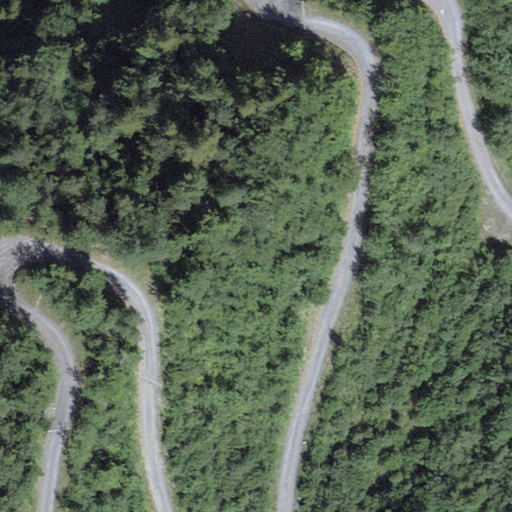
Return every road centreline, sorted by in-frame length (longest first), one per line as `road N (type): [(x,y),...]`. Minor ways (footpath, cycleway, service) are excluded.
road 1 (track): [(247,0),(302,19),(332,40),(348,99),(339,254),(306,353),(278,511)]
road 2 (track): [(152,511),(134,463),(112,311),(90,279),(47,248),(0,246)]
road 3 (track): [(511,218),(488,186),(444,83),(431,9),(421,0)]
road 4 (track): [(0,314),(29,348),(18,511)]
